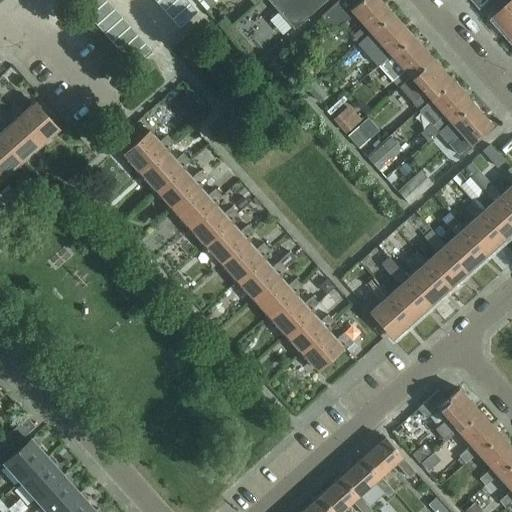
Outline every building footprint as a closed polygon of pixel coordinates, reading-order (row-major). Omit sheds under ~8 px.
[(73,0),(81,8),(89,0),(73,0)] [(105,0),(89,0),(81,8),(88,17),(106,1),(105,0)] [(158,0),(166,9),(175,0),(158,0)] [(190,0),(175,0),(166,9),(173,17),(191,1),(190,0)] [(266,0),(293,29),(325,0),(266,0)] [(353,12),(364,24),(352,35),(358,42),(370,31),(391,12),(380,0),(337,0),(320,16),(333,30),(353,12)] [(471,0),(480,9),(489,0),(471,0)] [(510,34),(511,32),(511,0),(510,0),(493,15),(510,34)] [(106,1),(88,17),(96,25),(114,9),(106,1)] [(191,1),(173,17),(181,26),(199,10),(191,1)] [(114,9),(96,25),(103,34),(121,18),(114,9)] [(372,58),(378,64),(411,34),(391,12),(370,31),(384,47),(372,58)] [(121,18),(103,34),(111,42),(129,26),(121,18)] [(129,26),(111,42),(119,51),(137,35),(129,26)] [(398,87),(431,57),(411,34),(378,64),(398,87)] [(137,35),(119,51),(126,59),(144,43),(137,35)] [(144,43),(126,59),(134,68),(152,52),(144,43)] [(430,98),(451,79),(431,57),(398,87),(418,109),(430,98)] [(450,120),(471,101),(451,79),(430,98),(444,114),(432,125),(438,131),(450,120)] [(314,82),(307,89),(317,101),(325,94),(314,82)] [(15,104),(8,110),(15,118),(38,143),(57,127),(34,101),(22,112),(15,104)] [(491,124),(471,101),(450,120),(438,131),(458,154),(491,124)] [(363,117),(350,103),(335,117),(348,131),(363,117)] [(0,136),(20,159),(38,143),(15,118),(4,128),(0,123),(0,136)] [(139,171),(165,148),(172,141),(166,135),(158,142),(148,130),(122,153),(139,171)] [(0,172),(2,175),(20,159),(0,136),(0,172)] [(388,178),(409,154),(392,139),(370,163),(388,178)] [(433,186),(459,172),(445,144),(418,157),(433,186)] [(188,159),(182,153),(175,160),(165,148),(139,171),(155,189),(181,166),(188,159)] [(493,150),(479,168),(491,177),(505,159),(493,150)] [(171,207),(197,184),(205,177),(198,170),(191,177),(181,166),(155,189),(171,207)] [(511,184),(500,194),(511,207),(511,170),(509,167),(502,174),(511,184)] [(197,184),(171,207),(187,225),(213,202),(221,195),(214,188),(207,195),(197,184)] [(481,211),(504,236),(511,229),(511,207),(500,194),(495,188),(487,195),(492,201),(481,211)] [(471,219),(463,227),(486,253),(504,236),(481,211),(467,195),(457,204),(471,219)] [(203,243),(229,220),(237,213),(231,206),(223,213),(213,202),(187,225),(203,243)] [(444,244),(467,270),(486,253),(463,227),(453,216),(445,224),(455,234),(444,244)] [(229,220),(203,243),(219,261),(245,238),(253,231),(247,224),(239,231),(229,220)] [(421,234),(436,251),(426,261),(449,286),(467,270),(444,244),(429,227),(421,234)] [(235,279),(261,256),(269,249),(263,242),(255,249),(245,238),(219,261),(235,279)] [(295,258),(289,251),(271,267),(261,256),(235,279),(251,297),(277,274),(285,267),(295,258)] [(407,277),(430,303),(449,286),(426,261),(420,255),(412,262),(418,268),(407,277)] [(388,294),(411,320),(430,303),(407,277),(394,262),(386,269),(399,284),(388,294)] [(277,274),(251,297),(268,315),(293,292),(301,285),(295,278),(287,285),(277,274)] [(392,337),(411,320),(388,294),(379,283),(371,290),(380,301),(369,311),(392,337)] [(293,292),(268,315),(284,333),(309,310),(317,303),(317,302),(325,295),(319,289),(303,303),(293,292)] [(309,310),(284,333),(300,351),(325,328),(333,321),(327,314),(319,321),(309,310)] [(325,328),(300,351),(316,369),(342,346),(341,346),(354,334),(348,328),(335,339),(325,328)] [(445,440),(457,429),(478,410),(458,387),(446,398),(438,389),(417,408),(425,417),(437,407),(445,416),(433,427),(445,440)] [(457,429),(471,445),(459,456),(465,462),(477,452),(477,451),(498,433),(478,410),(457,429)] [(477,451),(477,452),(491,467),(479,478),(485,485),(497,474),(511,460),(511,448),(498,433),(477,451)] [(16,442),(11,437),(2,444),(7,450),(16,442)] [(47,457),(37,446),(39,444),(33,437),(31,439),(30,438),(4,462),(20,481),(47,457)] [(384,437),(363,456),(379,475),(395,461),(409,477),(415,471),(401,456),(384,437)] [(63,475),(53,464),(55,462),(49,455),(47,457),(20,481),(36,499),(63,475)] [(379,475),(363,456),(341,476),(358,494),(373,480),(387,496),(393,490),(379,475)] [(511,460),(497,474),(511,489),(499,500),(505,507),(511,500),(511,460)] [(57,511),(79,493),(69,482),(71,480),(65,473),(63,475),(36,499),(47,511),(57,511)] [(334,511),(337,511),(352,500),(362,511),(369,511),(372,510),(358,494),(341,476),(319,495),(334,511)] [(457,504),(467,496),(459,484),(448,492),(457,504)] [(93,511),(95,511),(85,499),(87,497),(81,491),(79,493),(57,511),(93,511)] [(300,511),(334,511),(319,495),(300,511)]
